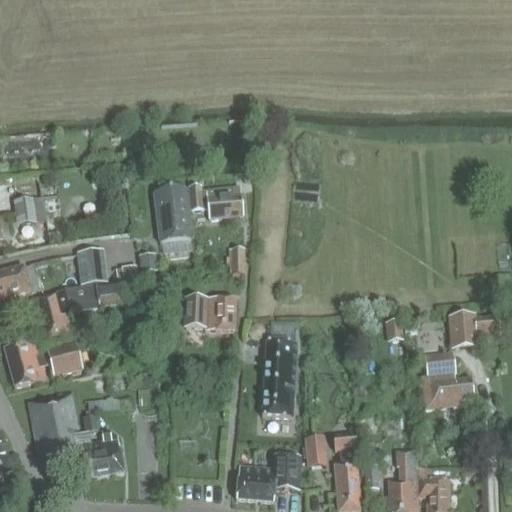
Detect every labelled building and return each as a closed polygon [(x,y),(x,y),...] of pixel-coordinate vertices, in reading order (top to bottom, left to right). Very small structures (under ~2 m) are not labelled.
[(200,195),(200,190),(188,192),(191,216),(207,214),(208,224),(243,221),(240,191),(200,195)] [(191,243),(185,192),(153,196),(159,247),(191,243)] [(45,224),(42,200),(12,204),(16,228),(45,224)] [(107,286),(103,253),(76,256),(79,289),(107,286)] [(230,280),(245,280),(244,253),(229,254),(230,280)] [(157,275),(155,257),(138,259),(140,277),(157,275)] [(32,268),(23,271),(23,269),(0,275),(0,303),(39,293),(32,268)] [(95,289),(65,294),(70,316),(99,312),(98,310),(129,306),(126,285),(95,289)] [(75,333),(70,316),(65,294),(56,296),(36,301),(46,341),(67,335),(75,333)] [(235,302),(184,301),(183,332),(204,332),(204,334),(234,334),(235,302)] [(499,339),(498,319),(473,320),(473,319),(447,321),(449,351),(475,350),(475,341),(499,339)] [(403,343),(400,324),(384,327),(387,346),(403,343)] [(38,358),(34,343),(3,352),(13,392),(45,383),(42,370),(49,369),(52,381),(82,373),(74,346),(44,354),(45,356),(38,358)] [(296,348),(266,346),(261,421),(291,423),(296,348)] [(455,377),(453,358),(423,361),(425,381),(421,381),(425,414),(461,409),(460,403),(474,402),(471,382),(454,384),(454,378),(455,377)] [(168,387),(148,387),(148,392),(137,392),(137,408),(148,408),(148,406),(168,406),(168,387)] [(81,442),(72,396),(26,405),(37,459),(40,459),(42,467),(78,460),(81,483),(123,477),(119,453),(117,439),(110,440),(109,435),(101,437),(102,445),(89,447),(88,441),(81,442)] [(133,412),(132,402),(86,405),(87,415),(133,412)] [(97,434),(95,420),(82,423),(84,437),(97,434)] [(359,511),(355,467),(359,466),(355,436),(332,439),(333,456),(338,455),(339,468),(334,469),(338,511),(359,511)] [(326,469),(324,440),(303,442),(305,471),(326,469)] [(0,479),(12,475),(0,443),(0,479)] [(415,477),(415,473),(415,455),(396,455),(396,472),(399,472),(399,486),(388,486),(388,511),(416,511),(417,504),(415,484),(415,477)] [(272,459),(272,473),(237,470),(235,504),(273,507),(273,494),(298,495),(299,461),(272,459)] [(378,493),(376,468),(362,469),(365,495),(378,493)] [(431,472),(415,473),(415,477),(415,484),(417,504),(424,504),(423,511),(447,511),(447,484),(431,484),(431,472)]
